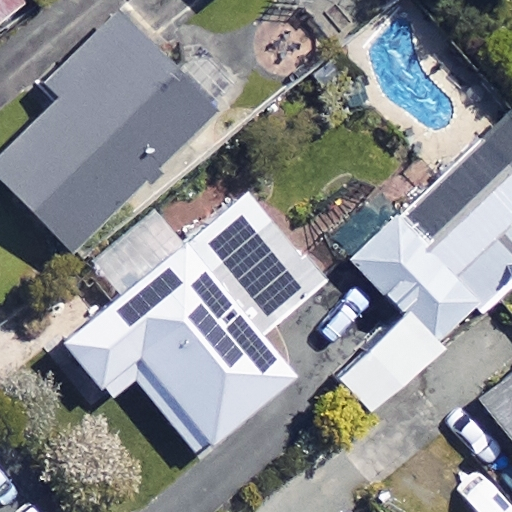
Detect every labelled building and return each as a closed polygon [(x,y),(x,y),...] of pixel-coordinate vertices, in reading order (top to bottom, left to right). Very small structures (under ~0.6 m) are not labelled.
[(0,0),(0,21),(16,10),(8,0),(0,0)] [(290,0),(335,52),(396,0),(290,0)] [(209,121),(109,19),(40,86),(53,99),(0,150),(0,192),(67,260),(209,121)] [(322,244),(428,354),(472,312),(478,318),(511,285),(511,121),(499,108),(387,216),(370,197),(322,244)] [(317,286),(239,194),(56,350),(101,403),(127,381),(195,460),(286,382),(252,342),(317,286)] [(511,338),(511,337),(492,314),(435,361),(455,386),(511,338)] [(511,452),(511,378),(476,409),(511,452)]
